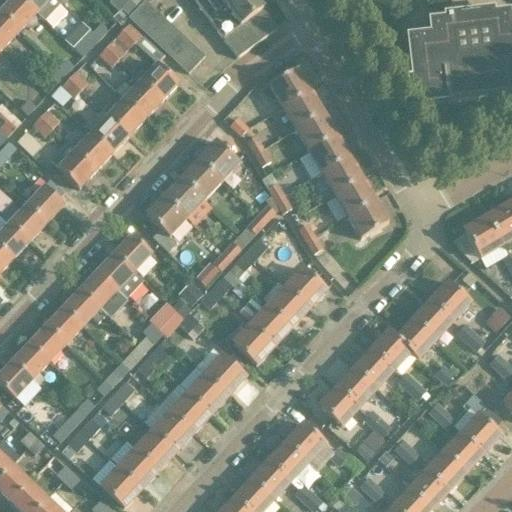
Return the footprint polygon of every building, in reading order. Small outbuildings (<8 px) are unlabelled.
[(20,0),(13,0),(0,13),(0,14),(19,33),(36,16),(36,15),(20,0)] [(20,0),(36,15),(36,16),(44,23),(60,7),(52,0),(20,0)] [(129,0),(115,0),(110,6),(118,14),(120,12),(128,20),(139,9),(130,1),(129,0)] [(131,0),(130,1),(139,9),(144,3),(146,0),(131,0)] [(191,0),(237,61),(273,34),(274,29),(252,0),(191,0)] [(144,3),(139,9),(128,20),(127,20),(128,20),(191,79),(200,70),(207,76),(214,68),(144,3)] [(410,81),(409,81),(411,101),(419,107),(448,104),(448,105),(510,98),(511,97),(511,29),(509,29),(508,16),(491,17),(491,13),(446,18),(446,22),(431,25),(432,38),(410,40),(415,82),(410,82),(410,81)] [(19,33),(0,14),(0,48),(2,51),(19,33)] [(101,42),(92,34),(91,35),(81,25),(65,42),(83,60),(101,42)] [(100,26),(92,34),(101,42),(108,35),(100,26)] [(128,27),(106,51),(118,62),(134,46),(140,39),(128,27)] [(118,62),(106,51),(98,60),(110,71),(118,62)] [(66,62),(59,70),(67,78),(74,70),(66,62)] [(136,79),(162,104),(178,86),(157,66),(146,77),(141,73),(136,79)] [(67,78),(59,70),(49,80),(57,87),(67,78)] [(282,111),(310,94),(297,72),(269,88),(282,111)] [(75,75),(68,82),(80,94),(87,87),(75,75)] [(162,104),(136,79),(118,98),(122,102),(123,101),(145,122),(162,104)] [(80,94),(68,82),(60,90),(72,102),(80,94)] [(323,116),(310,94),(282,111),(295,132),(323,116)] [(108,108),(102,115),(128,139),(145,122),(123,101),(122,102),(113,112),(108,108)] [(28,103),(19,112),(27,119),(36,110),(28,103)] [(0,121),(3,124),(0,127),(0,147),(21,125),(1,107),(0,107),(0,121)] [(39,121),(51,132),(58,125),(46,114),(39,121)] [(99,127),(90,136),(111,157),(128,139),(102,115),(94,123),(99,127)] [(323,116),(295,132),(308,154),(336,137),(323,116)] [(51,132),(39,121),(32,129),(43,140),(51,132)] [(236,122),(229,130),(240,140),(247,132),(236,122)] [(26,136),(16,146),(31,160),(41,150),(26,136)] [(111,157),(90,136),(80,147),(73,141),(66,148),(69,150),(95,174),(111,157)] [(336,137),(308,154),(309,156),(301,161),(312,180),(321,175),(349,159),(336,137)] [(253,158),(264,151),(261,147),(260,148),(255,140),(245,146),(253,158)] [(16,151),(8,144),(0,153),(0,167),(1,168),(16,151)] [(216,144),(198,163),(222,185),(240,166),(216,144)] [(69,150),(62,157),(66,161),(56,172),(78,192),(95,174),(69,150)] [(271,164),(264,151),(253,158),(260,170),(271,164)] [(349,159),(321,175),(334,197),(362,181),(349,159)] [(198,163),(181,182),(204,204),(222,185),(198,163)] [(362,181),(334,197),(347,219),(374,202),(362,181)] [(204,204),(181,182),(163,200),(187,222),(194,229),(212,211),(204,204)] [(273,204),(283,198),(277,187),(267,192),(273,204)] [(26,208),(46,227),(63,209),(43,190),(26,208)] [(283,198),(273,204),(281,217),(291,211),(283,198)] [(187,222),(163,200),(145,219),(159,233),(151,241),(168,257),(176,249),(169,242),(187,222)] [(19,215),(9,226),(30,244),(46,227),(26,208),(19,202),(13,209),(19,215)] [(374,202),(347,219),(355,233),(348,237),(353,246),(361,242),(360,241),(388,224),(374,202)] [(511,213),(508,207),(486,220),(503,248),(511,242),(511,213)] [(266,208),(257,218),(266,227),(275,216),(266,208)] [(266,227),(257,218),(246,230),(255,238),(266,227)] [(503,248),(486,220),(464,233),(480,261),(503,248)] [(30,244),(9,226),(7,228),(0,221),(0,249),(13,262),(30,244)] [(304,244),(314,238),(307,227),(297,233),(304,244)] [(133,275),(150,257),(130,238),(113,256),(133,275)] [(322,252),(314,238),(304,244),(312,258),(322,252)] [(246,255),(255,263),(266,252),(257,243),(246,255)] [(222,256),(231,264),(240,253),(232,246),(222,256)] [(0,249),(0,275),(13,262),(0,249)] [(255,263),(246,255),(229,273),(238,282),(255,263)] [(509,273),(511,271),(511,255),(502,262),(509,273)] [(133,275),(113,256),(97,274),(126,301),(143,284),(133,275)] [(231,264),(222,256),(212,267),(221,275),(231,264)] [(284,290),(307,312),(325,293),(302,271),(284,290)] [(229,273),(212,292),(221,300),(232,288),(235,291),(241,285),(238,282),(229,273)] [(126,301),(97,274),(79,292),(107,317),(106,318),(111,321),(127,304),(125,302),(126,301)] [(447,285),(429,305),(451,324),(468,305),(447,285)] [(194,290),(182,302),(190,310),(203,297),(194,290)] [(307,312),(284,290),(267,309),(290,330),(307,312)] [(79,292),(62,310),(82,329),(90,320),(98,326),(106,318),(107,317),(79,292)] [(221,300),(212,292),(199,305),(208,313),(221,300)] [(451,324),(429,305),(412,323),(434,343),(451,324)] [(188,316),(188,317),(191,313),(184,306),(175,315),(183,321),(188,316)] [(183,321),(175,315),(166,307),(158,315),(167,324),(159,332),(163,336),(162,337),(166,341),(178,328),(177,328),(183,321)] [(290,330),(267,309),(258,318),(249,310),(241,317),(250,326),(250,327),(273,349),(290,330)] [(82,329),(62,310),(45,328),(65,347),(82,329)] [(498,312),(485,327),(495,336),(508,321),(498,312)] [(188,316),(183,321),(177,328),(178,328),(193,343),(204,331),(188,317),(188,316)] [(412,323),(396,340),(408,355),(416,362),(434,343),(412,323)] [(273,349),(250,327),(249,328),(245,325),(239,331),(243,335),(232,346),(256,368),(273,349)] [(146,340),(138,347),(146,355),(162,337),(163,336),(159,332),(158,333),(151,326),(142,336),(146,340)] [(464,327),(455,338),(464,345),(473,335),(464,327)] [(65,347),(45,328),(28,346),(48,365),(65,347)] [(408,355),(396,340),(389,334),(371,353),(392,373),(408,355)] [(473,335),(464,345),(475,355),(477,354),(481,358),(485,354),(481,350),(485,346),(481,343),(473,335)] [(165,342),(148,360),(157,369),(174,350),(165,342)] [(48,365),(28,346),(11,364),(31,382),(38,389),(44,382),(37,376),(48,365)] [(146,355),(138,347),(121,365),(129,373),(146,355)] [(392,373),(371,353),(354,372),(375,391),(392,373)] [(221,358),(203,377),(227,399),(245,380),(221,358)] [(498,376),(507,367),(497,358),(488,367),(498,376)] [(157,369),(148,360),(136,373),(145,382),(157,369)] [(31,382),(11,364),(0,375),(0,388),(13,401),(31,382)] [(129,373),(121,365),(104,384),(111,391),(129,373)] [(511,380),(511,371),(507,367),(498,376),(507,385),(511,380)] [(443,369),(434,379),(444,388),(452,379),(443,369)] [(375,391),(354,372),(337,390),(358,410),(375,391)] [(227,399),(203,377),(186,396),(210,418),(227,399)] [(406,395),(415,386),(405,377),(397,386),(406,395)] [(111,391),(104,384),(95,393),(103,400),(111,391)] [(125,385),(113,398),(123,406),(134,394),(125,385)] [(425,395),(415,386),(406,395),(416,404),(425,395)] [(358,410),(337,390),(319,409),(340,429),(358,410)] [(210,418),(186,396),(169,415),(192,436),(210,418)] [(511,396),(503,406),(511,414),(511,396)] [(123,406),(113,398),(96,416),(105,425),(123,406)] [(472,398),(465,406),(478,418),(494,432),(501,425),(472,398)] [(87,402),(70,420),(78,427),(94,410),(87,402)] [(437,425),(446,415),(436,407),(427,416),(437,425)] [(372,432),(381,423),(371,414),(362,424),(372,432)] [(192,436),(169,415),(152,433),(175,455),(192,436)] [(455,424),(446,415),(437,425),(447,434),(455,424)] [(461,437),(483,457),(500,438),(494,432),(478,418),(461,437)] [(78,427),(70,420),(51,439),(59,446),(78,427)] [(90,423),(79,434),(89,443),(99,431),(90,423)] [(381,423),(372,432),(382,441),(391,431),(381,423)] [(285,446),(306,466),(323,447),(302,427),(285,446)] [(175,455),(152,433),(135,452),(158,473),(175,455)] [(89,443),(79,434),(61,455),(69,463),(75,455),(76,456),(89,443)] [(27,451),(36,442),(28,435),(19,445),(27,451)] [(461,437),(443,455),(465,476),(483,457),(461,437)] [(36,442),(27,451),(35,459),(44,449),(36,442)] [(403,463),(412,452),(402,443),(393,454),(403,463)] [(306,466),(285,446),(268,465),(289,484),(306,466)] [(332,455),(328,459),(329,461),(338,470),(348,459),(337,449),(332,455)] [(158,473),(135,452),(118,470),(141,492),(158,473)] [(412,452),(403,463),(413,471),(422,461),(412,452)] [(443,455),(426,474),(448,494),(465,476),(443,455)] [(0,457),(0,479),(11,468),(0,457)] [(63,485),(72,476),(53,459),(48,465),(58,475),(55,478),(63,485)] [(289,484),(268,465),(251,483),(271,503),(289,484)] [(29,485),(11,468),(0,479),(0,494),(10,504),(29,485)] [(141,492),(118,470),(100,489),(124,510),(141,492)] [(431,511),(448,494),(426,474),(409,492),(430,511),(431,511)] [(72,476),(63,485),(71,493),(80,483),(72,476)] [(369,500),(378,490),(368,481),(359,490),(369,500)] [(251,483),(234,502),(244,511),(262,511),(271,503),(251,483)] [(29,485),(10,504),(18,511),(37,511),(47,502),(29,485)] [(303,507),(312,497),(302,487),(293,498),(303,507)] [(378,490),(369,500),(379,508),(387,499),(378,490)] [(343,499),(354,509),(361,501),(351,491),(343,499)] [(430,511),(409,492),(392,511),(393,511),(430,511)] [(312,497),(303,507),(308,511),(316,511),(322,506),(312,497)] [(340,499),(331,509),(333,511),(334,511),(348,511),(351,509),(347,505),(340,499)] [(57,511),(47,502),(37,511),(57,511)] [(244,511),(234,502),(223,511),(244,511)] [(105,511),(108,510),(100,503),(91,511),(105,511)]
